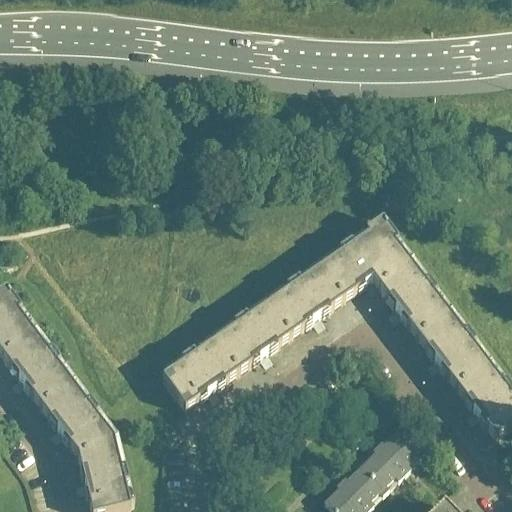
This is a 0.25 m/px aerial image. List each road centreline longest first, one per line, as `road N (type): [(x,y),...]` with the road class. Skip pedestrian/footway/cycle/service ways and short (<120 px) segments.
road 1 (motorway): [(0,36),(361,64),(511,56)]
road 2 (residential): [(202,511),(214,438),(363,335),(500,511)]
road 3 (residential): [(0,400),(49,466),(64,511)]
